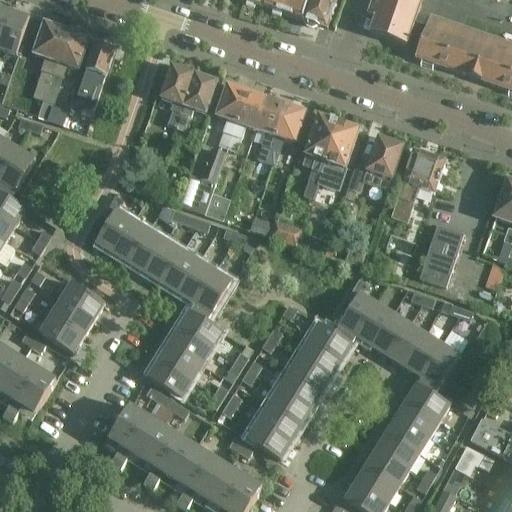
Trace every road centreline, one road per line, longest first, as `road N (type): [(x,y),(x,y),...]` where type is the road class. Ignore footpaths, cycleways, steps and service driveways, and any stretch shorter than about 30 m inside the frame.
road 1 (residential): [(511,144),(88,0)]
road 2 (residential): [(51,472),(97,390),(105,342),(129,300)]
road 3 (residential): [(291,511),(305,488),(300,470),(344,399)]
